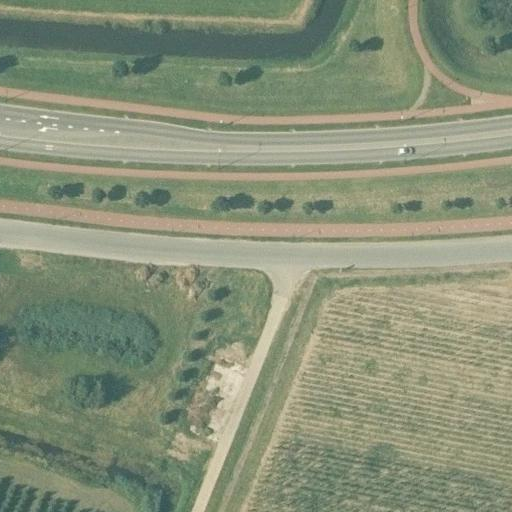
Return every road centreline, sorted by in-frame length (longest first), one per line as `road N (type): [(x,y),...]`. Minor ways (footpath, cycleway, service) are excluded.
road 1 (tertiary): [(511,125),(318,141),(206,140),(0,111)]
road 2 (tertiary): [(0,143),(319,160),(511,143)]
road 3 (unclassified): [(0,234),(299,259)]
road 4 (unclassified): [(199,511),(299,259)]
